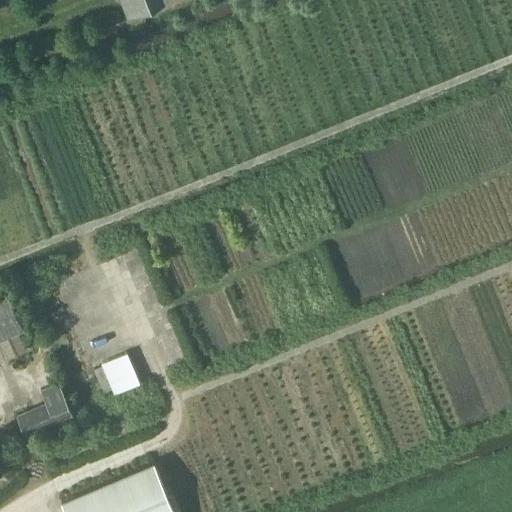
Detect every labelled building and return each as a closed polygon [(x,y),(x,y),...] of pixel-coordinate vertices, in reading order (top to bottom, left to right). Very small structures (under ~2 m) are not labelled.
[(120,0),(127,15),(163,0),(120,0)] [(27,349),(19,332),(24,330),(7,294),(0,297),(0,340),(8,358),(27,349)] [(115,393),(141,382),(130,353),(103,363),(115,393)] [(23,433),(72,414),(59,381),(40,388),(45,402),(16,414),(23,433)] [(175,511),(152,460),(61,500),(65,511),(175,511)]
